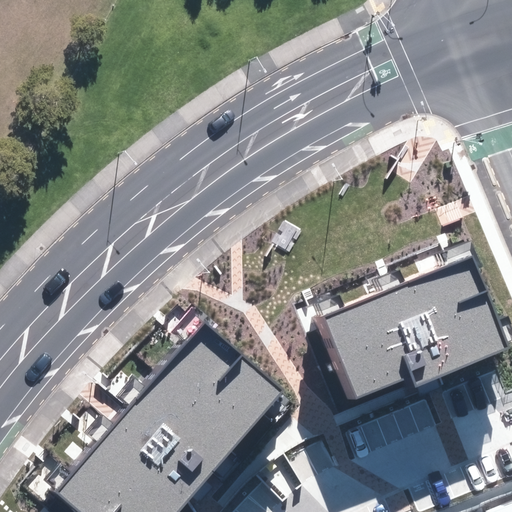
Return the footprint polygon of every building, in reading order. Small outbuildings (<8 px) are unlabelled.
[(473,257),(325,318),(358,398),(412,377),(416,388),(511,349),(473,257)] [(181,336),(39,499),(54,511),(171,511),(263,407),(181,336)] [(511,385),(493,414),(511,426),(511,385)] [(469,448),(457,466),(478,480),(490,463),(469,448)] [(511,511),(511,499),(489,509),(490,511),(511,511)]
